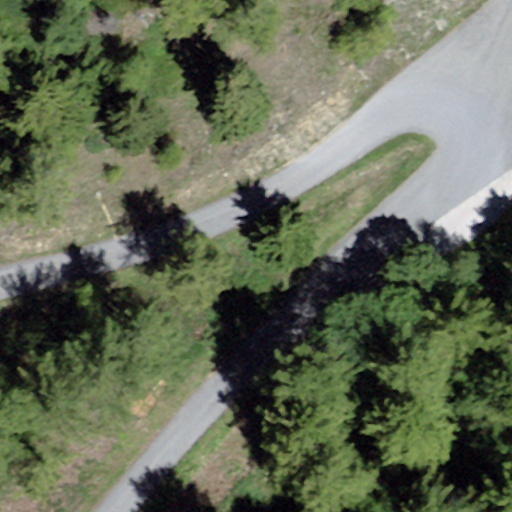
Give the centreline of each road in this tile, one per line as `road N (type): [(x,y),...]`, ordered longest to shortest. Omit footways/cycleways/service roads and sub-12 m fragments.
road 1 (residential): [(113,511),(165,446),(436,193),(479,60)]
road 2 (residential): [(479,60),(381,151),(171,254),(0,309)]
